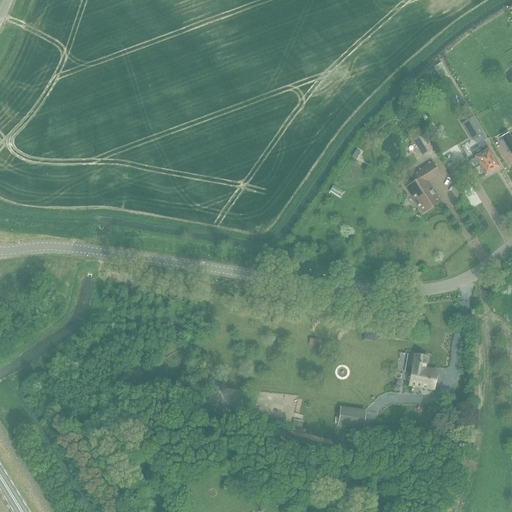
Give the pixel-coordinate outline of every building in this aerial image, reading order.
[(503,18),(496,21),(500,26),(506,23),(503,18)] [(441,62),(433,67),(442,81),(449,76),(441,62)] [(472,117),(461,123),(471,139),(473,138),(481,133),(472,117)] [(508,133),(501,137),(511,154),(511,153),(511,137),(511,138),(508,133)] [(432,148),(423,135),(413,141),(422,155),(432,148)] [(475,158),(469,161),(473,168),(479,165),(485,174),(497,167),(481,141),(476,144),(479,147),(471,152),(474,157),(475,158)] [(349,151),(346,157),(353,160),(356,155),(349,151)] [(416,180),(407,186),(423,212),(442,200),(429,180),(441,173),(434,161),(413,174),(416,180)] [(327,185),(324,190),(334,195),(337,190),(327,185)] [(432,389),(435,372),(422,369),(424,357),(414,355),(409,384),(432,389)] [(361,426),(363,410),(340,407),(338,422),(361,426)] [(293,419),(291,428),(300,430),(302,421),(293,419)]
